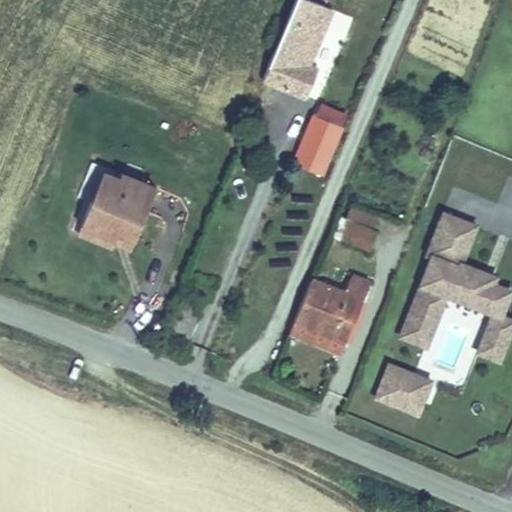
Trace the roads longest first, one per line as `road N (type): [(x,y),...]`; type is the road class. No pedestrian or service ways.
road 1 (residential): [(0,307),(500,511)]
road 2 (track): [(98,343),(97,360),(115,380),(335,484),(377,511)]
